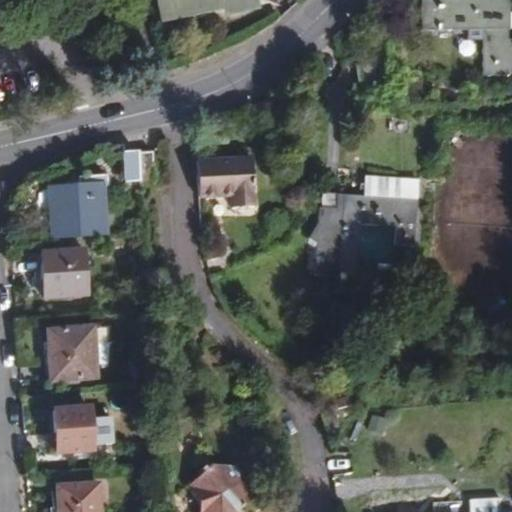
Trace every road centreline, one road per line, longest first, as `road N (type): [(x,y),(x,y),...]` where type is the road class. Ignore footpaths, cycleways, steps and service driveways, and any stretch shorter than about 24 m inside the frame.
road 1 (residential): [(175,105),(189,286),(214,327),(305,420),(313,493),(302,511)]
road 2 (tertiary): [(175,105),(260,65),(328,0)]
road 3 (tertiary): [(0,149),(175,105)]
